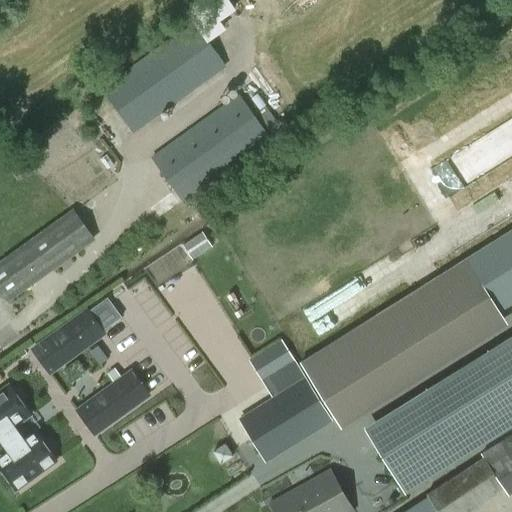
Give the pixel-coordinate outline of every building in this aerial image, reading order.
[(210,0),(207,4),(225,23),(242,7),(235,0),(210,0)] [(226,67),(194,21),(100,89),(132,134),(226,67)] [(239,93),(149,157),(182,203),(271,139),(239,93)] [(511,135),(444,174),(452,186),(511,152),(511,135)] [(92,239),(72,211),(0,262),(0,294),(5,301),(92,239)] [(511,228),(300,361),(340,429),(505,327),(496,314),(511,304),(511,228)] [(88,310),(32,350),(49,373),(104,333),(88,310)] [(264,380),(294,361),(280,340),(251,358),(264,380)] [(511,348),(369,438),(404,494),(511,426),(511,348)] [(237,420),(265,465),(332,423),(294,361),(264,380),(275,397),(237,420)] [(94,434),(117,417),(149,394),(132,371),(122,378),(114,369),(107,374),(114,384),(77,411),(81,417),(94,434)] [(0,437),(14,427),(30,415),(8,385),(0,390),(0,437)] [(23,440),(14,427),(0,437),(0,439),(8,451),(0,456),(0,467),(16,490),(56,461),(35,432),(23,440)] [(511,433),(480,453),(481,455),(425,492),(428,495),(438,511),(460,511),(500,485),(506,496),(511,492),(511,433)] [(348,511),(353,509),(331,470),(270,504),(273,511),(348,511)] [(438,511),(428,495),(401,511),(438,511)]
